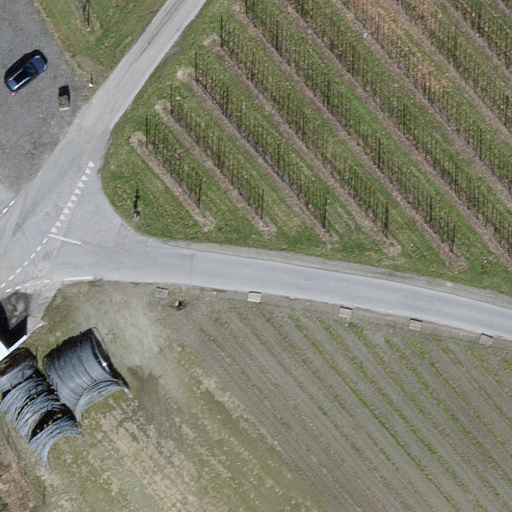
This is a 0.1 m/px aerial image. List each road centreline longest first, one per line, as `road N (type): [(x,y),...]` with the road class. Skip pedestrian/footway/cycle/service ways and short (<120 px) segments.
road 1 (unclassified): [(48,247),(511,338)]
road 2 (residential): [(183,0),(80,158),(48,247)]
